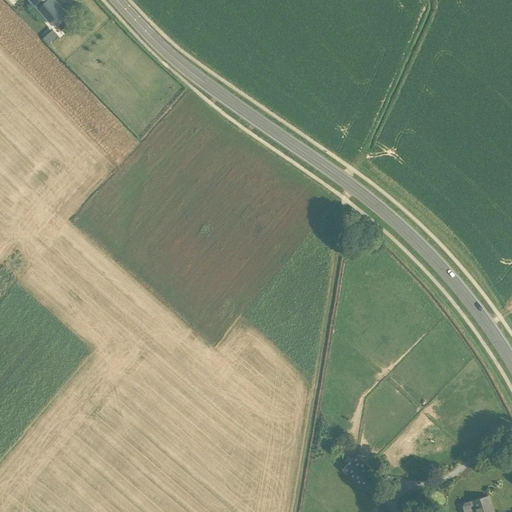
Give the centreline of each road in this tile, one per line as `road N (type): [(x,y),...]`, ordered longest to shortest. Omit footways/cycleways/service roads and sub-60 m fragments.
road 1 (secondary): [(511,365),(406,233),(187,69),(115,0)]
road 2 (track): [(343,198),(290,511)]
